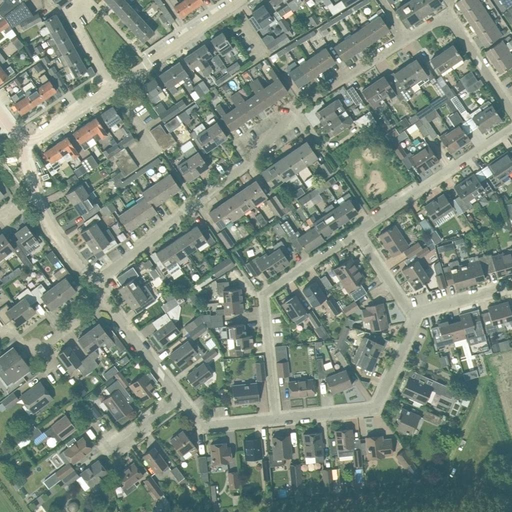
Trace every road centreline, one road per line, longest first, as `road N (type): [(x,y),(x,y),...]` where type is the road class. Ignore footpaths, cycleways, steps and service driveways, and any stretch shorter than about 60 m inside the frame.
road 1 (residential): [(93,282),(251,160),(296,107),(407,39)]
road 2 (residential): [(276,418),(266,298),(273,280),(353,232)]
road 3 (residential): [(414,317),(377,404),(276,418)]
road 4 (residential): [(353,232),(511,127)]
road 5 (residential): [(233,5),(115,83)]
road 6 (residential): [(178,395),(103,301)]
